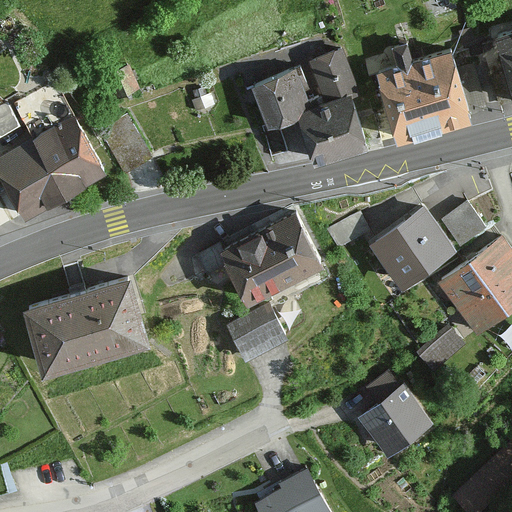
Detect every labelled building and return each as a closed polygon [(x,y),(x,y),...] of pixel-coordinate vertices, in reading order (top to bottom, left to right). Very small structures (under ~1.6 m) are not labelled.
[(511,29),(498,34),(508,68),(511,80),(511,29)] [(452,44),(376,67),(397,135),(473,113),(452,44)] [(284,133),(305,124),(321,163),(381,138),(344,49),(255,86),(271,124),(257,129),(269,158),(291,149),(284,133)] [(500,100),(511,96),(511,80),(508,68),(491,73),(500,100)] [(81,112),(0,160),(0,174),(25,226),(111,173),(81,112)] [(511,257),(471,199),(446,218),(467,245),(429,276),(464,333),(511,295),(511,257)] [(429,206),(376,248),(411,291),(429,276),(463,248),(429,206)] [(299,212),(226,250),(254,305),(328,267),(299,212)] [(136,275),(30,308),(52,376),(156,340),(136,275)] [(270,299),(227,320),(244,358),(288,334),(270,299)] [(422,342),(435,363),(469,342),(457,322),(422,342)] [(403,380),(358,414),(387,452),(432,417),(403,380)] [(283,484),(256,499),(262,511),(334,511),(308,465),(281,480),(283,484)]
